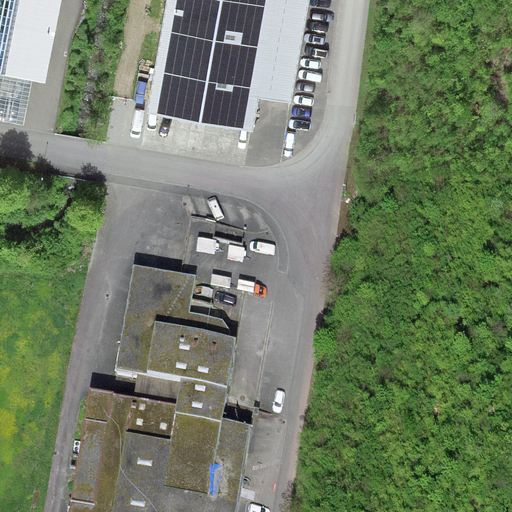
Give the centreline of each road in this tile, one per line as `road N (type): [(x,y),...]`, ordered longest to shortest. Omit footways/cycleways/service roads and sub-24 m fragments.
road 1 (residential): [(329,182),(269,511)]
road 2 (residential): [(329,182),(0,142)]
road 3 (residential): [(352,0),(329,182)]
